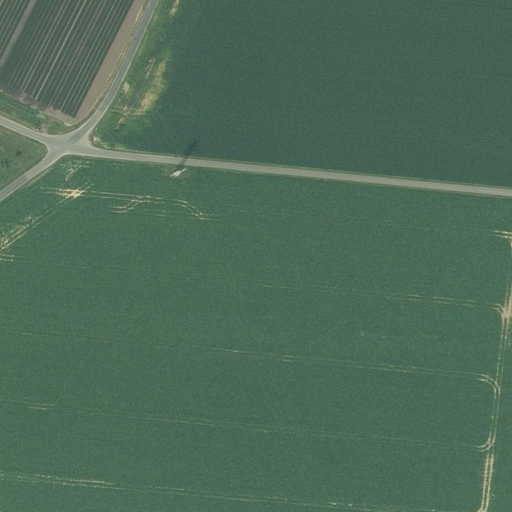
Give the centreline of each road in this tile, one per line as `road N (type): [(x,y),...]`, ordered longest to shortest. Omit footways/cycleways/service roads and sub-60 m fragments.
road 1 (unclassified): [(511,194),(67,148)]
road 2 (unclassified): [(154,0),(100,112),(67,148)]
